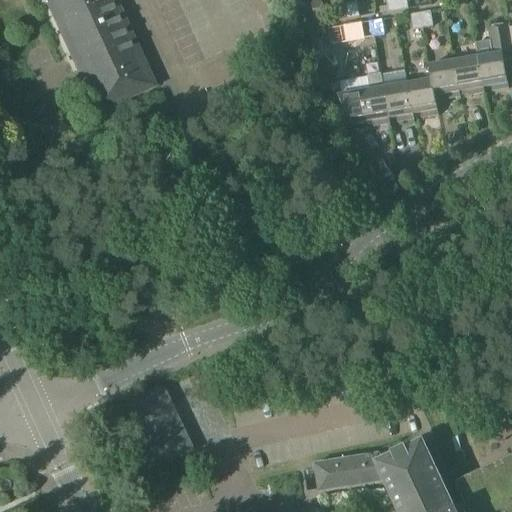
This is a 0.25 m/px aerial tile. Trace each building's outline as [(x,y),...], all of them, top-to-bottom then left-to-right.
[(43,0),(97,114),(152,88),(111,0),(43,0)] [(398,12),(395,0),(385,0),(387,8),(388,15),(398,13),(398,12)] [(395,0),(398,12),(398,13),(408,11),(408,10),(406,0),(395,0)] [(356,4),(347,6),(349,21),(359,19),(356,4)] [(349,21),(347,6),(337,8),(339,22),(349,21)] [(316,27),(326,25),(323,10),(313,12),(316,27)] [(420,16),(423,31),(433,29),(430,14),(420,16)] [(423,31),(420,16),(410,18),(413,32),(423,31)] [(372,23),(372,25),(374,39),(384,37),(382,22),(372,23)] [(369,40),(374,39),(372,25),(372,23),(362,25),(364,40),(369,40)] [(511,54),(511,40),(511,31),(510,28),(489,32),(493,57),(478,59),(483,90),(484,90),(492,88),(492,93),(509,90),(503,56),(511,54)] [(454,64),(459,94),(467,93),(468,97),(484,94),(484,90),(483,90),(478,59),(454,64)] [(432,82),(435,98),(443,97),(444,101),(460,99),(459,94),(454,64),(429,68),(431,82),(432,82)] [(370,93),(338,98),(352,128),(353,127),(373,123),(374,128),(390,125),(389,121),(383,90),(381,75),(367,78),(370,93)] [(413,117),(413,116),(421,115),(422,120),(438,117),(435,98),(432,82),(431,82),(408,86),(413,117)] [(389,121),(397,119),(398,124),(414,121),(413,116),(413,117),(408,86),(383,90),(389,121)] [(190,455),(160,390),(116,411),(146,475),(190,455)] [(511,511),(511,461),(472,483),(459,490),(467,507),(456,511),(424,444),(383,463),(380,456),(314,467),(319,495),(384,485),(397,511),(511,511)]
